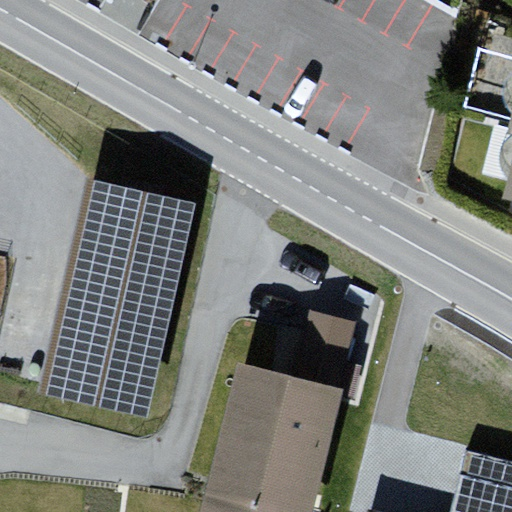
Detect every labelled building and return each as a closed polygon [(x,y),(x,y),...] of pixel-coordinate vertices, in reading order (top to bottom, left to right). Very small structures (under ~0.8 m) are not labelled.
[(511,162),(501,206),(511,208),(511,162)] [(195,194),(94,171),(45,385),(146,408),(195,194)] [(311,307),(301,356),(347,365),(357,316),(311,307)] [(306,511),(335,383),(234,361),(200,511),(206,511),(306,511)] [(511,511),(511,439),(417,423),(400,511),(511,511)]
